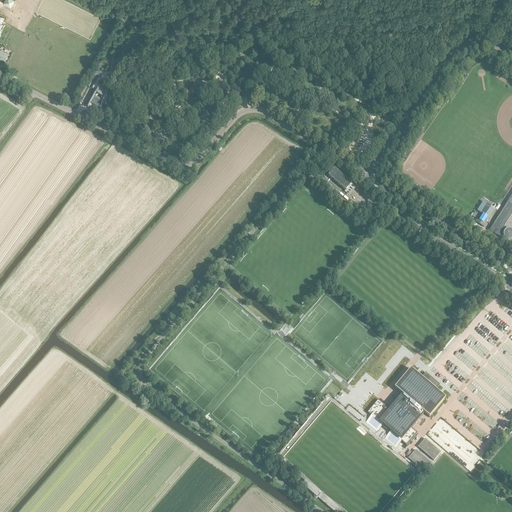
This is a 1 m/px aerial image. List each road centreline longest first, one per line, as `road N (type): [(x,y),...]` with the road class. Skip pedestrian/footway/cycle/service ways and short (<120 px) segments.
road 1 (tertiary): [(365,172),(251,108),(195,163),(179,166),(0,76)]
road 2 (unknown): [(212,280),(295,182),(319,171),(510,286)]
road 3 (tertiary): [(365,172),(455,53),(483,43),(511,54)]
road 4 (residential): [(511,267),(365,172)]
